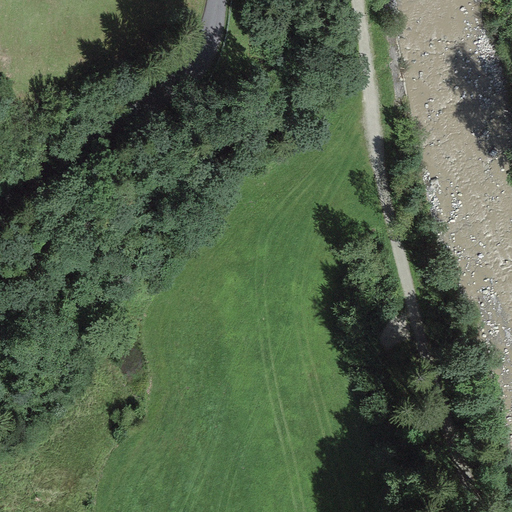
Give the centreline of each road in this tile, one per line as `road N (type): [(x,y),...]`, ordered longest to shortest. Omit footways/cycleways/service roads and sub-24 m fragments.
road 1 (track): [(355,0),(388,193),(482,511)]
road 2 (unclassified): [(216,0),(206,41),(177,81),(0,197)]
